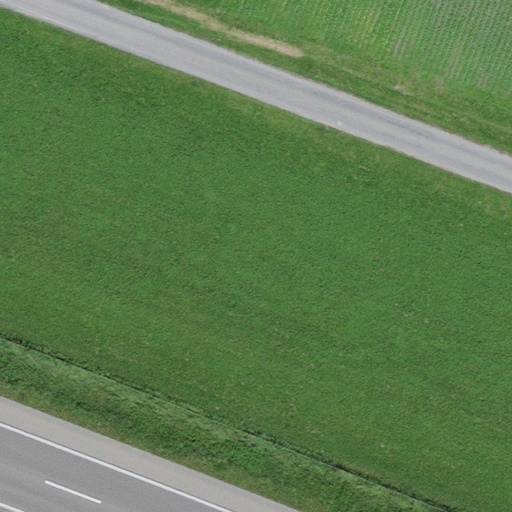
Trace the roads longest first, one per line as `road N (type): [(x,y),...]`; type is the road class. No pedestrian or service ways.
road 1 (unclassified): [(511,162),(78,0)]
road 2 (motorway): [(124,511),(0,463)]
